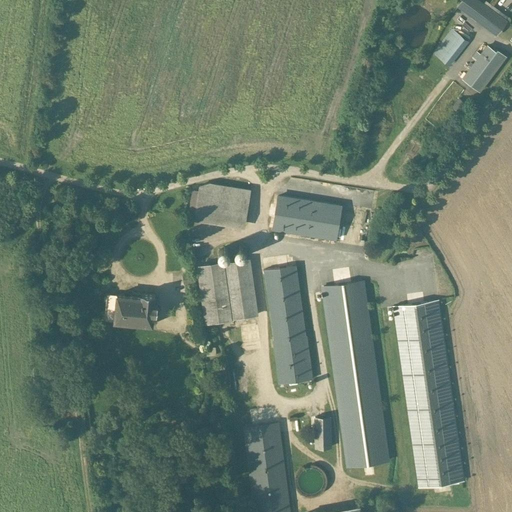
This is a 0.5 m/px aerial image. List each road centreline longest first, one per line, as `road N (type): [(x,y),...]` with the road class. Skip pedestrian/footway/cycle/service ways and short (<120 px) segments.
road 1 (unclassified): [(438,180),(402,188),(253,168),(137,193),(0,164)]
road 2 (track): [(91,511),(75,392),(39,234),(42,192),(53,177)]
road 3 (unclassified): [(438,180),(511,80)]
